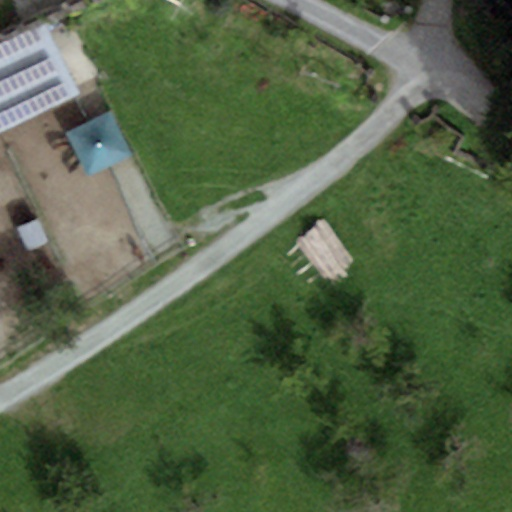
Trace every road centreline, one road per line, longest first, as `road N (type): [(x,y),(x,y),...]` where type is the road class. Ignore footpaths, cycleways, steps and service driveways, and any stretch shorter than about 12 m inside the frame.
road 1 (track): [(0,395),(317,183),(364,144),(418,68)]
road 2 (track): [(418,68),(293,0)]
